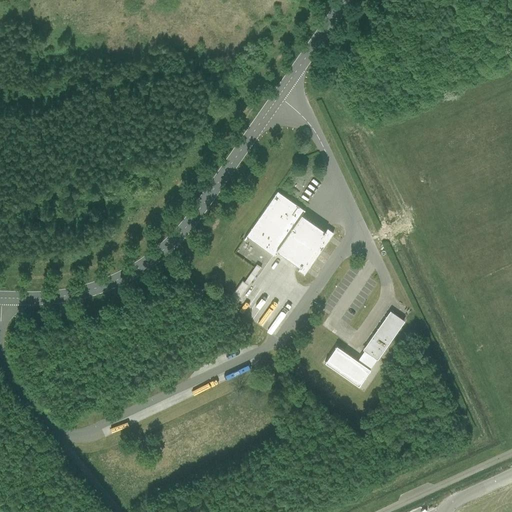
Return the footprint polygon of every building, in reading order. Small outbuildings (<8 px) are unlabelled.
[(246,237),(273,256),(276,252),(300,268),(298,271),(304,275),(333,233),(327,229),(325,232),(301,215),(304,211),(277,192),(243,240),(244,241),(246,237)] [(244,282),(249,285),(260,267),(256,264),(244,282)] [(248,286),(244,282),(242,281),(230,298),(236,303),(248,286)] [(362,350),(377,360),(404,321),(390,311),(362,350)] [(336,346),(324,363),(358,387),(370,370),(369,369),(357,361),(352,357),(343,351),(336,346)]
